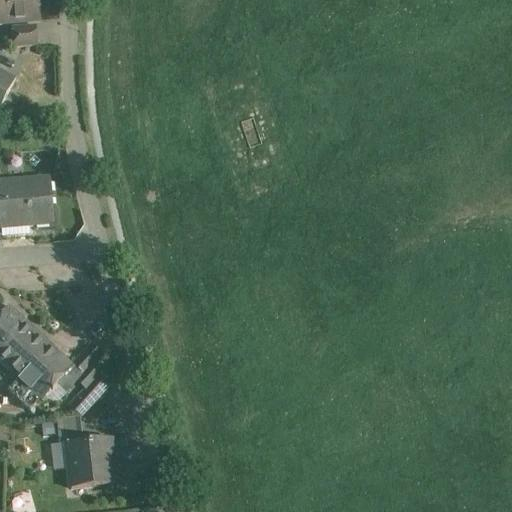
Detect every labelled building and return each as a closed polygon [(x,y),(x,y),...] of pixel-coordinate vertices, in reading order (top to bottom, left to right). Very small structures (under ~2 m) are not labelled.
[(36,0),(0,0),(0,25),(39,22),(36,0)] [(36,28),(12,30),(14,48),(16,50),(38,48),(36,28)] [(0,112),(17,81),(0,72),(0,112)] [(49,180),(0,184),(0,207),(2,226),(2,229),(53,224),(49,180)] [(73,368),(8,308),(0,317),(0,365),(18,382),(8,393),(29,412),(39,401),(42,403),(57,386),(65,395),(76,383),(82,376),(73,368)] [(91,347),(73,368),(82,376),(76,383),(85,391),(70,409),(80,419),(108,387),(99,378),(105,372),(95,363),(101,356),(91,347)] [(80,419),(56,422),(59,448),(66,447),(66,446),(83,444),(80,419)] [(83,444),(66,446),(66,447),(71,492),(116,487),(111,441),(83,444)] [(13,511),(31,511),(46,506),(37,485),(7,498),(13,511)]
